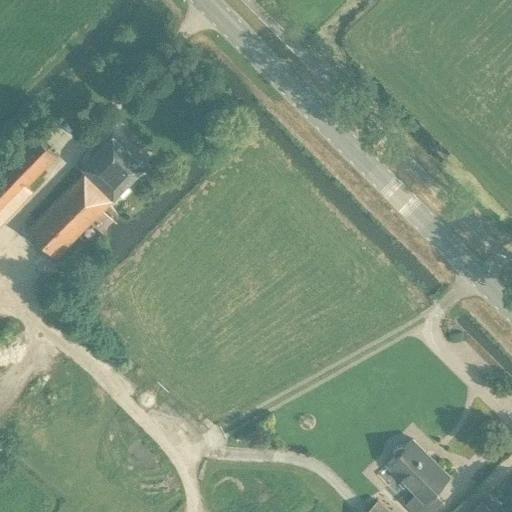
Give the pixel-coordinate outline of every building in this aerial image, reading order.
[(0,224),(32,192),(27,187),(57,157),(22,123),(6,140),(17,151),(0,167),(0,224)] [(114,219),(102,208),(143,166),(111,136),(81,167),(85,171),(28,228),(55,256),(92,218),(104,229),(114,219)] [(392,454),(393,456),(386,463),(415,492),(405,502),(414,511),(432,511),(443,501),(432,490),(448,473),(412,437),(404,445),(402,444),(401,444),(398,445),(396,446),(394,447),(393,450),(392,452),(392,454)] [(390,511),(385,506),(378,499),(363,511),(390,511)] [(493,511),(481,500),(468,511),(493,511)]
